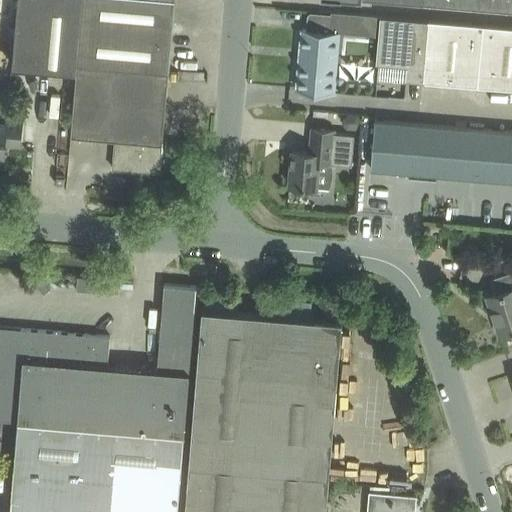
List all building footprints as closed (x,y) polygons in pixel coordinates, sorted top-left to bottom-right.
[(18,0),(13,65),(77,71),(78,60),(77,60),(82,0),(18,0)] [(77,71),(72,133),(115,137),(113,167),(161,171),(168,84),(175,0),(82,0),(77,60),(78,60),(77,71)] [(511,0),(396,0),(511,9),(511,0)] [(377,63),(376,76),(406,79),(423,80),(492,86),(497,25),(428,19),(381,15),(377,63)] [(511,25),(497,25),(492,86),(511,87),(511,25)] [(334,87),(339,31),(303,28),(298,88),(334,91),(334,90),(339,90),(339,88),(334,87)] [(344,116),(343,123),(347,127),(356,128),(360,124),(360,117),(357,113),(348,112),(344,116)] [(339,124),(339,115),(319,115),(319,123),(339,124)] [(0,158),(4,159),(5,142),(20,144),(22,119),(6,118),(6,123),(0,122),(0,158)] [(511,130),(375,119),(371,167),(511,179),(511,130)] [(293,150),(290,184),(318,186),(318,185),(329,186),(331,180),(331,175),(332,171),(331,167),(331,164),(333,164),(333,162),(351,164),(354,133),(336,132),(336,130),(312,127),(310,151),(293,150)] [(511,203),(477,201),(475,218),(511,221),(511,203)] [(497,291),(488,294),(501,333),(503,333),(511,329),(511,268),(492,275),(497,291)] [(117,277),(82,276),(82,288),(117,288),(117,277)] [(0,418),(19,420),(185,435),(197,286),(165,283),(158,368),(108,364),(111,335),(0,325),(0,418)] [(203,307),(202,327),(186,511),(326,511),(343,319),(203,307)] [(178,511),(185,435),(19,420),(10,511),(178,511)] [(401,432),(402,445),(415,444),(414,431),(401,432)] [(415,511),(417,494),(369,490),(367,511),(415,511)]
